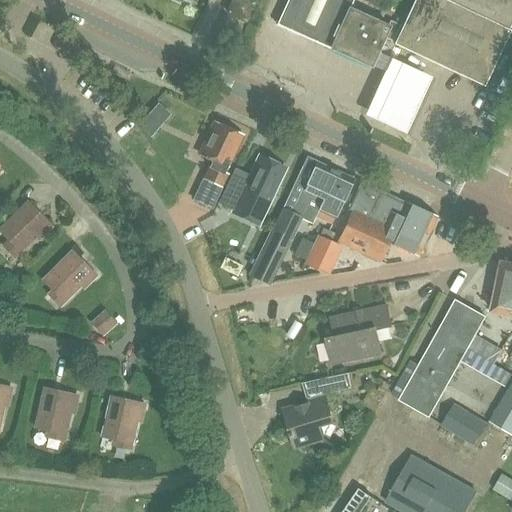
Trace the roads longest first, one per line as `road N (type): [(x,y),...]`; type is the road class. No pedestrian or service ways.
road 1 (secondary): [(479,204),(45,0)]
road 2 (residential): [(193,306),(488,250),(511,216)]
road 3 (residential): [(193,306),(164,228),(126,164),(74,111),(0,62)]
road 4 (residential): [(260,511),(193,306)]
